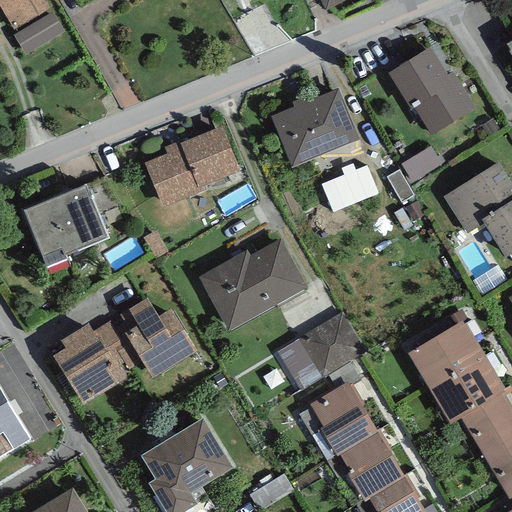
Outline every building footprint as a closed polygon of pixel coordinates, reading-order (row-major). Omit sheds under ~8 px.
[(44,0),(0,0),(0,8),(15,33),(51,12),(44,0)] [(319,0),(326,12),(349,0),(319,0)] [(261,31),(246,5),(230,14),(245,40),(261,31)] [(53,14),(14,38),(26,56),(64,33),(53,14)] [(430,50),(389,75),(411,112),(415,110),(431,137),(475,110),(453,73),(447,77),(430,50)] [(293,107),(270,116),(291,167),(360,139),(338,87),(306,100),(305,97),(291,103),(293,107)] [(179,138),(164,144),(167,151),(145,160),(163,203),(205,185),(204,182),(240,167),(221,123),(180,140),(179,138)] [(430,146),(401,165),(412,183),(441,165),(430,146)] [(443,194),(467,231),(484,220),(504,251),(511,245),(511,180),(498,159),(443,194)] [(343,175),(356,170),(353,164),(340,169),(343,175)] [(321,184),(333,213),(378,194),(366,166),(356,170),(343,175),(321,184)] [(414,197),(399,170),(385,178),(400,204),(414,197)] [(84,180),(24,205),(48,261),(66,254),(63,249),(106,231),(84,180)] [(248,247),(199,273),(229,327),(309,284),(282,233),(250,251),(248,247)] [(462,252),(480,296),(504,287),(486,242),(462,252)] [(129,306),(120,312),(125,320),(122,322),(143,359),(153,374),(196,346),(171,304),(158,312),(147,293),(128,304),(129,306)] [(278,351),(301,388),(366,349),(342,311),(278,351)] [(408,348),(450,419),(460,413),(511,500),(511,408),(500,389),(505,386),(463,316),(408,348)] [(88,319),(60,336),(64,342),(51,350),(81,401),(127,375),(123,369),(100,332),(97,334),(88,319)] [(143,359),(122,322),(115,327),(110,319),(97,327),(100,332),(123,369),(143,359)] [(378,428),(348,378),(311,402),(324,422),(321,424),(338,452),(340,450),(378,428)] [(0,390),(0,455),(12,448),(10,445),(28,434),(0,390)] [(202,414),(141,451),(156,474),(149,478),(169,511),(174,511),(196,499),(190,488),(232,462),(202,414)] [(378,428),(340,450),(350,467),(348,469),(364,497),(370,494),(405,474),(378,428)] [(283,473),(249,493),(258,510),(293,488),(283,473)] [(427,511),(405,474),(370,494),(378,508),(376,509),(377,511),(427,511)] [(92,511),(74,482),(24,511),(92,511)]
